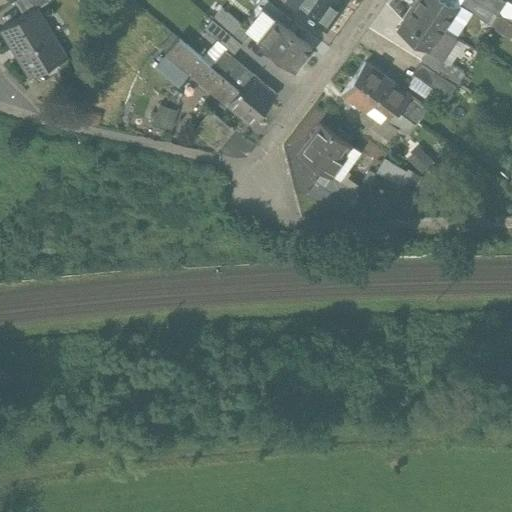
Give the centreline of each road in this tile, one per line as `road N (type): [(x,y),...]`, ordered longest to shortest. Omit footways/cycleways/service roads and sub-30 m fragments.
road 1 (track): [(511,229),(298,230),(250,173)]
road 2 (residential): [(250,173),(377,0)]
